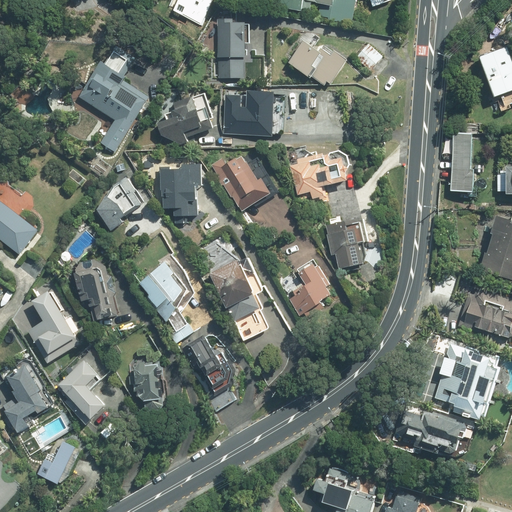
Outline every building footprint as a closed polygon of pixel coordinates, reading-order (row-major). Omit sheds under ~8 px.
[(174,0),(171,6),(203,24),(216,0),(174,0)] [(263,0),(263,4),(307,11),(308,1),(323,3),(321,18),(357,23),(360,0),(263,0)] [(249,57),(250,20),(221,20),(219,76),(246,77),(247,57),(249,57)] [(304,45),(292,62),(325,85),(329,79),(334,83),(351,59),(338,50),(334,56),(316,44),(322,35),(307,24),(296,39),(304,45)] [(370,72),(385,57),(370,43),(356,59),(370,72)] [(511,102),(511,51),(510,45),(480,57),(499,108),(511,102)] [(106,59),(81,96),(117,120),(102,142),(118,152),(154,98),(135,86),(133,88),(126,83),(130,76),(128,74),(138,58),(119,46),(109,61),(106,59)] [(78,111),(68,105),(61,100),(66,92),(54,84),(44,100),(27,89),(19,101),(58,128),(67,115),(73,119),(78,111)] [(271,125),(277,125),(278,109),(272,108),(273,90),(228,88),(225,133),(270,136),(271,125)] [(175,111),(167,113),(169,118),(160,121),(169,148),(191,141),(188,132),(207,126),(205,122),(214,119),(209,105),(201,108),(197,96),(173,104),(175,111)] [(478,132),(457,132),(455,189),(477,190),(478,132)] [(300,164),(294,164),(294,177),(299,177),(299,194),(315,191),(315,198),(329,197),(329,186),(353,180),(350,168),(354,167),(351,156),(351,155),(351,154),(350,154),(350,153),(349,153),(349,152),(348,152),(347,152),(347,151),(346,151),(345,151),(345,150),(344,150),(343,150),(342,150),(341,150),(340,150),(339,151),(338,151),(337,151),(337,152),(336,152),(300,156),(300,164)] [(273,189),(279,185),(261,159),(254,164),(246,153),(231,164),(225,156),(213,165),(246,212),(275,192),(273,189)] [(173,166),(163,166),(162,188),(166,188),(165,208),(176,208),(176,222),(189,222),(189,212),(194,212),(194,201),(195,201),(195,200),(196,200),(196,199),(197,199),(197,198),(198,198),(198,197),(199,196),(199,195),(199,194),(200,194),(200,193),(200,192),(200,191),(200,190),(200,189),(200,188),(200,187),(199,186),(199,185),(199,184),(200,163),(188,163),(187,169),(173,168),(173,166)] [(110,203),(107,206),(124,227),(131,220),(133,223),(138,218),(134,214),(140,210),(139,209),(148,201),(132,177),(129,180),(125,183),(123,186),(120,189),(117,192),(114,196),(112,199),(110,203)] [(0,237),(21,254),(42,228),(3,199),(2,183),(0,183),(0,237)] [(511,217),(503,214),(484,270),(511,279),(511,217)] [(364,216),(328,221),(333,255),(340,254),(342,267),(367,263),(365,242),(371,242),(367,220),(364,220),(364,216)] [(248,254),(213,271),(247,340),(274,327),(264,308),(267,307),(260,293),(266,290),(248,254)] [(160,257),(140,273),(146,280),(143,283),(154,295),(150,299),(187,337),(197,327),(184,311),(198,292),(187,271),(174,258),(166,264),(160,257)] [(86,303),(96,311),(97,318),(121,313),(118,298),(121,297),(113,263),(105,258),(84,262),(80,277),(86,303)] [(297,295),(291,299),(302,317),(328,301),(327,300),(337,294),(318,262),(303,271),(308,279),(292,288),(297,295)] [(511,296),(480,285),(465,327),(511,343),(511,296)] [(53,289),(19,309),(44,351),(42,352),(49,364),(59,358),(56,352),(81,336),(80,333),(83,331),(74,316),(70,318),(53,289)] [(211,334),(184,348),(218,412),(238,401),(228,381),(235,378),(211,334)] [(504,357),(459,343),(441,404),(486,418),(504,357)] [(112,403),(94,383),(104,373),(107,376),(114,370),(97,353),(61,386),(71,397),(67,400),(89,423),(112,403)] [(131,354),(131,364),(131,384),(137,384),(137,391),(141,391),(141,408),(171,408),(171,363),(149,363),(149,354),(131,354)] [(36,365),(12,376),(20,396),(5,403),(19,431),(33,425),(30,417),(54,406),(36,365)] [(457,456),(468,420),(413,402),(402,438),(457,456)] [(23,444),(18,436),(8,442),(13,450),(23,444)] [(63,482),(68,484),(85,451),(57,437),(40,470),(50,475),(49,477),(62,484),(63,482)] [(331,469),(322,500),(349,508),(348,511),(374,511),(380,494),(356,487),(358,477),(331,469)] [(420,511),(425,498),(401,489),(392,511),(420,511)]
